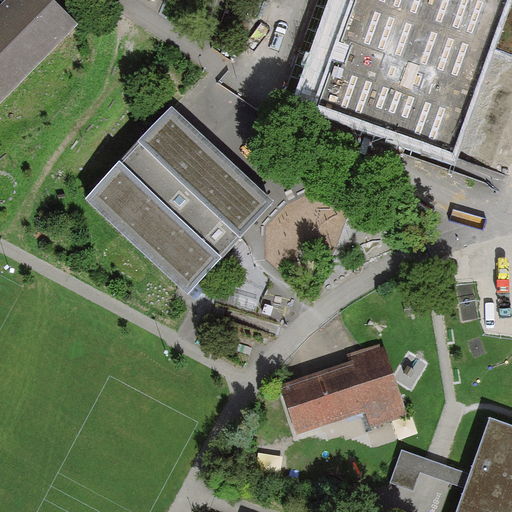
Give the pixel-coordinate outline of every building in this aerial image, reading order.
[(0,104),(79,23),(53,0),(6,0),(3,3),(0,6),(0,104)] [(511,0),(328,0),(292,104),(457,166),(494,55),(511,61),(511,0)] [(275,201),(172,106),(85,199),(188,295),(275,201)] [(350,360),(282,383),(299,432),(366,410),(372,426),(407,414),(383,343),(348,355),(350,360)] [(511,511),(511,427),(488,419),(469,473),(466,481),(464,488),(455,511),(511,511)] [(464,488),(469,473),(402,450),(390,484),(415,492),(421,474),(464,488)]
